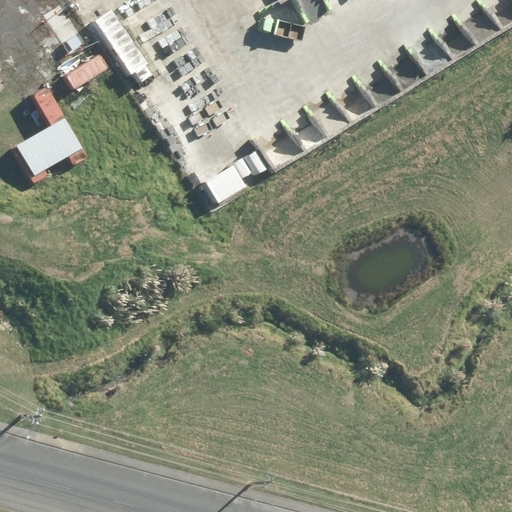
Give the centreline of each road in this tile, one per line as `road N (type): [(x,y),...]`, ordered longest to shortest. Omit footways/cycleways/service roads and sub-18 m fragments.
road 1 (unknown): [(124,0),(214,71),(302,100),(326,95),(489,0)]
road 2 (unclassified): [(186,511),(0,460)]
